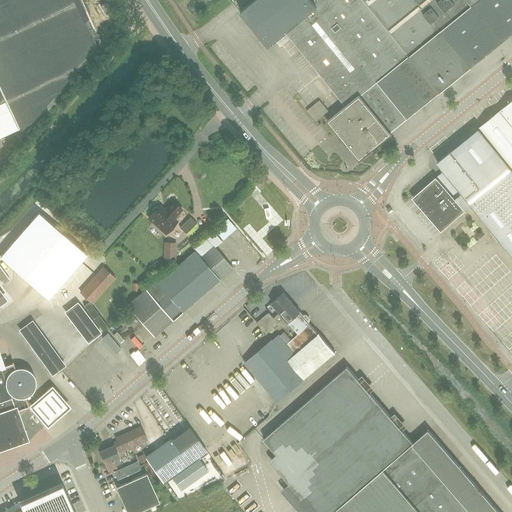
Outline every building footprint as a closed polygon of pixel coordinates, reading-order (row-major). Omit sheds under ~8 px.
[(0,0),(0,102),(5,100),(18,128),(30,122),(100,44),(79,0),(0,0)] [(114,8),(108,0),(100,5),(106,13),(114,8)] [(511,33),(511,0),(254,0),(239,12),(268,47),(285,33),(345,107),(328,121),(359,158),(389,134),(511,33)] [(511,253),(511,100),(437,161),(444,170),(412,197),(441,230),(465,210),(464,209),(471,204),(511,253)] [(141,109),(54,206),(98,245),(185,148),(141,109)] [(258,240),(279,222),(249,188),(238,197),(206,170),(120,265),(143,284),(228,206),(258,240)] [(38,212),(0,256),(48,298),(87,254),(38,212)] [(154,335),(220,278),(233,267),(215,246),(222,240),(213,230),(193,247),(195,249),(158,281),(156,279),(127,304),(154,335)] [(0,278),(4,284),(9,279),(0,266),(0,278)] [(117,277),(105,266),(82,291),(94,302),(117,277)] [(129,301),(136,293),(127,285),(120,292),(129,301)] [(289,324),(290,324),(294,327),(297,324),(301,329),(297,333),(290,339),(286,342),(280,335),(279,333),(273,339),(272,338),(245,362),(277,400),(334,352),(318,332),(318,333),(308,321),(309,320),(309,317),(306,314),(304,314),(303,315),(300,311),(294,304),(283,291),(271,301),(280,311),(279,312),(284,318),(289,324)] [(78,301),(65,311),(88,342),(101,332),(100,331),(89,339),(86,335),(97,327),(78,301)] [(84,306),(103,331),(109,327),(89,302),(84,306)] [(261,327),(273,316),(269,311),(256,321),(261,327)] [(273,316),(261,327),(266,333),(278,322),(273,316)] [(19,329),(52,375),(56,372),(55,370),(61,366),(62,368),(65,365),(32,320),(19,329)] [(97,327),(86,335),(89,339),(100,331),(97,327)] [(109,334),(115,355),(120,353),(114,332),(109,334)] [(133,339),(130,342),(139,351),(142,348),(133,339)] [(93,348),(87,350),(96,368),(102,365),(93,348)] [(75,360),(90,378),(96,374),(80,356),(75,360)] [(31,406),(27,396),(32,394),(35,390),(37,386),(38,381),(37,376),(34,372),(31,368),(27,366),(22,366),(17,367),(15,360),(14,360),(14,362),(6,365),(6,363),(0,364),(0,415),(29,405),(30,406),(31,406)] [(347,365),(264,438),(326,511),(498,511),(428,429),(414,441),(413,442),(347,365)] [(248,367),(244,370),(255,388),(259,386),(248,367)] [(420,374),(416,377),(431,398),(435,395),(420,374)] [(121,450),(147,439),(141,426),(115,437),(117,441),(108,444),(109,446),(100,450),(108,469),(115,466),(113,460),(118,457),(115,450),(120,448),(121,450)] [(163,481),(206,450),(189,426),(146,457),(163,481)] [(482,449),(479,452),(489,463),(492,459),(482,449)] [(137,461),(113,471),(117,480),(141,469),(137,461)] [(495,471),(511,488),(511,481),(499,468),(495,471)] [(136,511),(160,502),(147,472),(117,486),(128,511),(136,511)] [(73,511),(61,484),(21,502),(24,508),(14,511),(73,511)]
